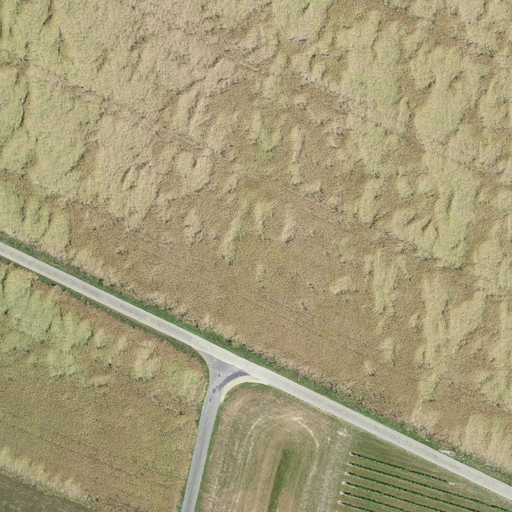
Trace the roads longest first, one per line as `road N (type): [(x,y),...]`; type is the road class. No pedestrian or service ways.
road 1 (unclassified): [(215,352),(511,494)]
road 2 (unclassified): [(215,352),(0,248)]
road 3 (unclassified): [(215,352),(187,511)]
